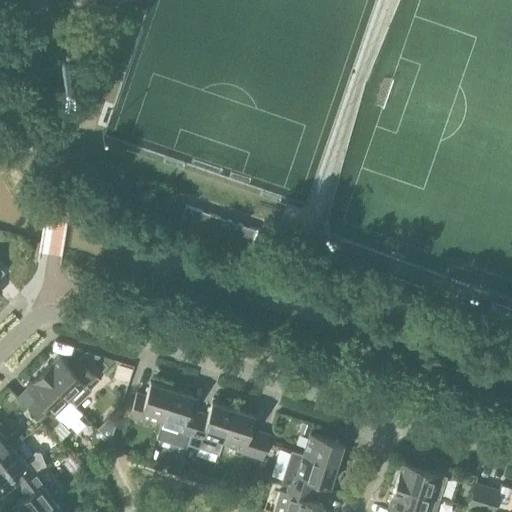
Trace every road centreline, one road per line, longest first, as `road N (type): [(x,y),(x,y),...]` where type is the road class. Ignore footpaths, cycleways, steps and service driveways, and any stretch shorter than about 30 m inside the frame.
road 1 (residential): [(384,419),(36,307)]
road 2 (residential): [(511,457),(384,419)]
